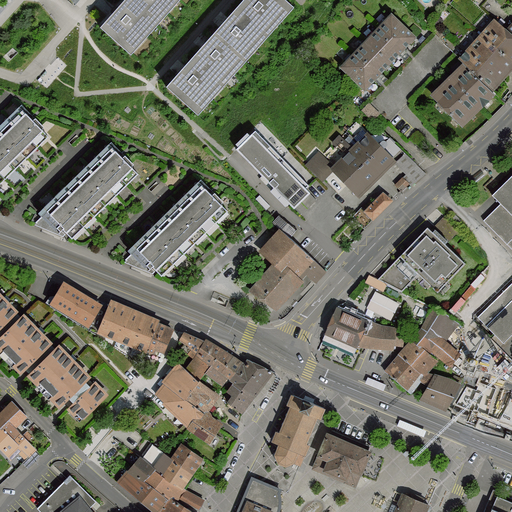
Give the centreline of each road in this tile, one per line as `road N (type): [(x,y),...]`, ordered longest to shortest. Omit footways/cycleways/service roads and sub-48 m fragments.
road 1 (primary): [(0,237),(511,453)]
road 2 (tertiary): [(511,121),(379,239),(310,316),(289,358)]
road 3 (tertiary): [(289,358),(232,323),(0,229)]
road 4 (tertiary): [(0,247),(289,358)]
road 5 (tertiary): [(478,440),(289,358)]
road 6 (residential): [(280,390),(219,511)]
